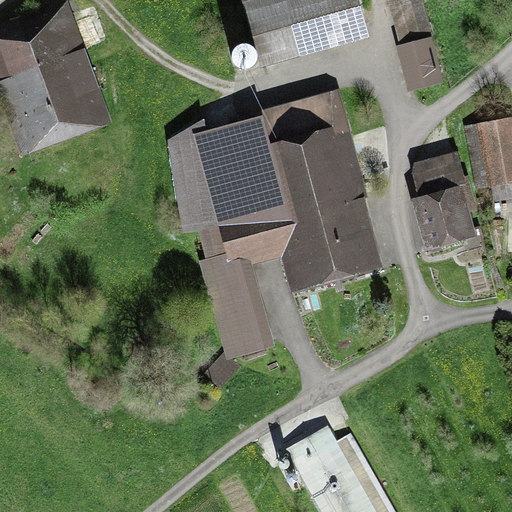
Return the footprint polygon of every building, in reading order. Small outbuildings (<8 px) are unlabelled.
[(350,0),(246,0),(262,55),(358,29),(350,0)] [(64,2),(0,24),(0,80),(1,80),(23,143),(103,115),(64,2)] [(424,24),(399,31),(415,85),(440,78),(424,24)] [(254,53),(256,49),(256,45),(256,42),(254,38),(252,35),(248,33),(244,33),(240,34),(237,36),(234,39),(233,42),(232,46),(233,50),(236,53),(239,56),(243,57),(247,57),(251,55),(254,53)] [(340,97),(223,128),(246,212),(219,220),(202,224),(213,267),(283,248),(292,285),(376,262),(358,197),(366,194),(340,97)] [(219,220),(203,122),(172,141),(185,230),(202,224),(219,220)] [(511,122),(475,130),(490,198),(511,192),(511,122)] [(457,158),(413,168),(431,245),(475,235),(457,158)] [(251,263),(205,275),(229,363),(274,351),(251,263)] [(381,511),(333,427),(289,451),(323,511),(381,511)]
